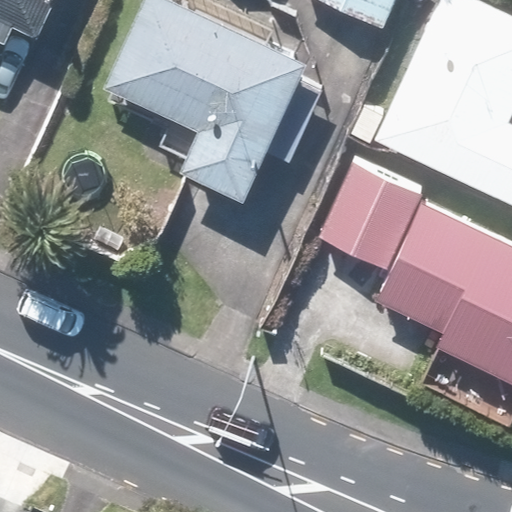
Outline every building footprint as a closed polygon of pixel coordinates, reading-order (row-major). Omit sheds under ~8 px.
[(60,0),(0,0),(0,21),(17,29),(27,6),(52,17),(60,0)] [(323,38),(233,0),(149,0),(116,75),(210,118),(194,155),(257,183),(323,38)] [(511,0),(434,0),(389,100),(367,91),(351,127),(377,139),(382,126),(511,185),(511,0)] [(400,0),(362,0),(395,13),(400,0)] [(431,177),(357,142),(318,225),(391,259),(379,287),(450,320),(427,370),(511,409),(511,230),(425,190),(431,177)]
